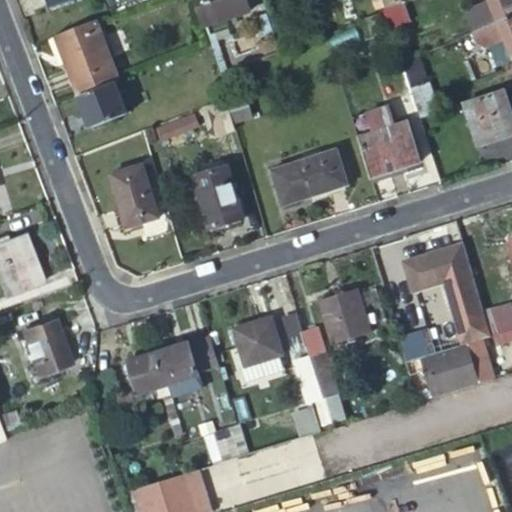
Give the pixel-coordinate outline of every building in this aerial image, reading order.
[(80,0),(47,0),(51,10),(80,0)] [(251,13),(246,0),(198,0),(206,27),(251,13)] [(386,0),(390,10),(404,4),(401,0),(386,0)] [(502,23),(492,0),(490,0),(464,11),(468,20),(477,16),(483,30),(502,23)] [(511,0),(492,0),(502,23),(511,19),(511,0)] [(408,5),(390,12),(395,27),(413,21),(408,5)] [(394,30),(387,11),(367,19),(374,37),(394,30)] [(307,41),(321,35),(312,12),(299,17),(307,41)] [(468,20),(449,27),(455,41),(457,41),(483,30),(477,16),(468,20)] [(76,91),(117,75),(97,19),(56,35),(76,91)] [(511,19),(502,23),(508,40),(511,49),(511,19)] [(486,72),(511,61),(511,49),(508,40),(479,52),(486,72)] [(442,47),(448,64),(463,58),(457,41),(455,41),(442,46),(442,47)] [(442,47),(434,49),(441,67),(448,64),(442,47)] [(117,81),(119,80),(117,75),(76,91),(78,96),(79,96),(117,81)] [(128,114),(117,81),(79,96),(92,128),(128,114)] [(511,131),(511,107),(507,90),(468,102),(480,141),(511,131)] [(249,95),(227,101),(236,127),(254,122),(249,95)] [(235,133),(226,104),(204,111),(213,140),(235,133)] [(368,114),(375,133),(399,126),(392,106),(368,114)] [(368,114),(355,118),(361,138),(375,133),(368,114)] [(159,130),(165,144),(203,129),(198,115),(159,130)] [(361,138),(374,177),(423,162),(410,122),(399,126),(375,133),(361,138)] [(352,185),(341,149),(276,169),(287,205),(352,185)] [(160,217),(145,164),(111,174),(127,227),(160,217)] [(244,218),(227,166),(195,177),(211,229),(244,218)] [(0,246),(9,242),(7,236),(0,238),(0,246)] [(24,237),(9,242),(0,246),(0,281),(6,298),(42,284),(24,237)] [(406,266),(415,292),(446,282),(453,280),(461,305),(480,299),(463,247),(406,266)] [(453,280),(446,282),(454,307),(461,305),(453,280)] [(373,333),(360,291),(323,303),(335,345),(373,333)] [(285,357),(273,319),(236,330),(247,368),(285,357)] [(72,366),(56,322),(22,335),(38,379),(72,366)] [(511,334),(499,339),(502,348),(511,345),(511,334)] [(212,339),(191,345),(200,373),(221,366),(212,339)] [(482,340),(470,344),(482,383),(495,379),(482,340)] [(190,344),(159,354),(170,386),(201,376),(200,373),(191,345),(190,344)] [(422,359),(434,398),(482,383),(470,344),(422,359)] [(159,354),(128,364),(139,396),(170,386),(159,354)] [(312,359),(325,400),(339,396),(342,395),(328,354),(312,359)] [(310,405),(316,403),(325,400),(312,359),(298,364),(310,405)] [(347,421),(339,396),(325,400),(316,403),(324,428),(347,421)] [(137,463),(144,487),(179,476),(171,451),(137,463)] [(199,511),(188,473),(133,490),(139,511),(199,511)]
